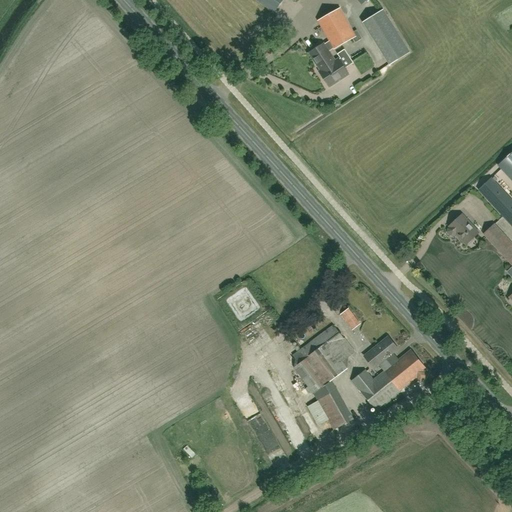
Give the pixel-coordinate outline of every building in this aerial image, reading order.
[(255,0),(274,14),(283,0),(255,0)] [(308,0),(302,8),(316,18),(329,0),(308,0)] [(370,1),(366,5),(372,12),(377,7),(370,1)] [(310,53),(317,65),(321,71),(319,72),(329,87),(348,75),(345,69),(353,63),(345,50),(337,54),(340,59),(335,62),(328,52),(334,48),(334,49),(353,39),(355,43),(362,39),(357,31),(353,33),(339,9),(318,21),(330,42),(324,45),(323,44),(310,53)] [(410,54),(384,11),(363,23),(389,66),(410,54)] [(511,154),(499,166),(511,179),(511,154)] [(483,234),(511,265),(511,295),(509,297),(511,300),(511,200),(492,179),(479,191),(511,226),(511,244),(494,225),(483,234)] [(449,226),(450,227),(448,229),(448,233),(452,237),(455,237),(457,235),(466,244),(478,233),(462,215),(449,226)] [(328,304),(324,309),(332,317),(336,313),(328,304)] [(361,323),(349,307),(341,313),(353,329),(361,323)] [(313,394),(347,368),(348,359),(355,353),(333,326),(297,353),(304,361),(293,368),(313,394)] [(374,368),(379,364),(384,371),(372,380),(365,371),(351,381),(376,410),(417,377),(421,382),(428,376),(424,372),(427,370),(411,351),(399,360),(393,353),(398,349),(388,338),(365,357),(374,368)] [(335,430),(354,419),(337,390),(317,401),(335,430)] [(214,460),(209,462),(216,473),(220,470),(214,460)]
